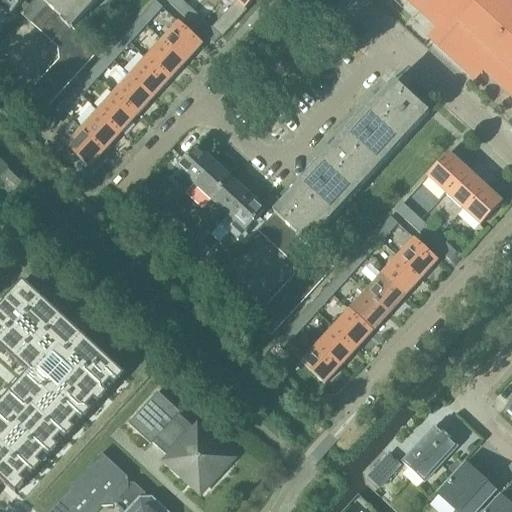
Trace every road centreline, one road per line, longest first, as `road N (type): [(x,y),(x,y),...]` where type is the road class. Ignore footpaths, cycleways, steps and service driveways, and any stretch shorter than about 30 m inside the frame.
road 1 (residential): [(263,264),(240,290),(117,188),(194,105),(268,176),(394,45)]
road 2 (residential): [(299,466),(511,231)]
road 3 (residential): [(511,155),(394,45)]
road 4 (residential): [(511,450),(481,421),(477,396),(511,357)]
